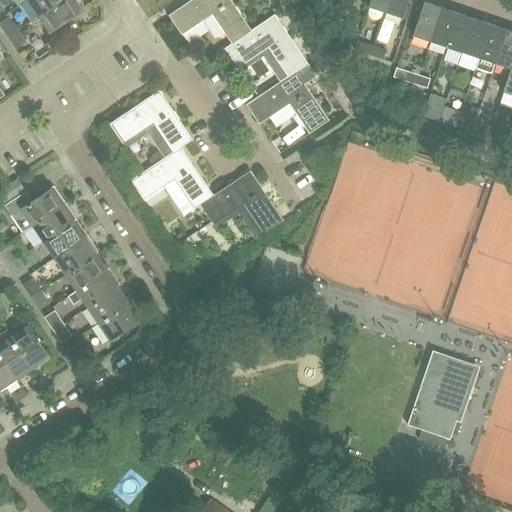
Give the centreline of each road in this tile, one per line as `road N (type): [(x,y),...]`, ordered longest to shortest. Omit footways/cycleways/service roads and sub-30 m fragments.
road 1 (residential): [(0,460),(158,353),(178,331),(174,294),(61,127),(161,60)]
road 2 (residential): [(290,199),(264,161),(235,149),(187,75),(161,60)]
